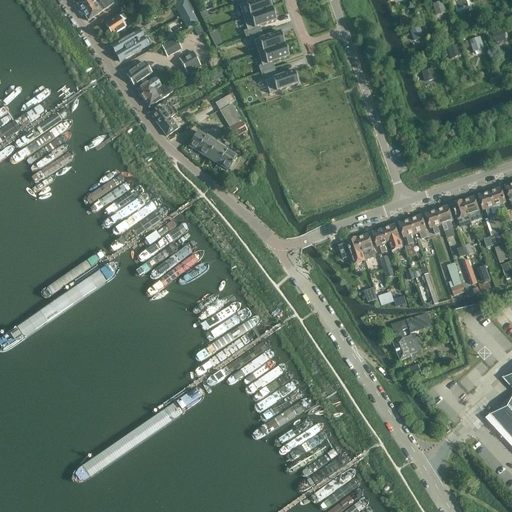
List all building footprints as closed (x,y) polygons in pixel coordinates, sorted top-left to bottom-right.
[(83,13),(96,5),(92,0),(84,0),(77,5),(83,13)] [(250,16),(272,8),(268,0),(255,0),(251,2),(250,0),(237,0),(235,1),(238,7),(246,4),(250,16)] [(468,6),(465,0),(454,0),(457,10),(468,6)] [(173,7),(187,33),(199,26),(185,1),(173,7)] [(446,10),(443,1),(434,4),(437,13),(446,10)] [(88,22),(101,13),(96,5),(83,13),(88,22)] [(276,21),(272,8),(250,16),(254,28),(246,31),(248,37),(262,32),(260,27),(276,21)] [(207,10),(201,12),(203,19),(209,16),(207,10)] [(125,28),(123,24),(124,23),(123,21),(121,22),(118,17),(105,25),(112,36),(125,28)] [(423,39),(421,32),(422,32),(420,27),(411,31),(415,42),(423,39)] [(194,31),(198,38),(203,36),(200,28),(194,31)] [(507,40),(504,30),(492,34),(496,44),(507,40)] [(138,31),(115,44),(119,51),(125,48),(125,47),(127,46),(128,48),(131,47),(143,39),(138,31)] [(263,52),(284,45),(280,32),(263,38),(262,32),(248,37),(250,43),(258,41),(263,52)] [(484,49),(480,38),(469,42),(473,53),(484,49)] [(129,49),(126,50),(120,53),(123,60),(147,48),(143,39),(131,47),(128,48),(129,49)] [(180,49),(175,40),(161,47),(166,57),(180,49)] [(289,57),(284,45),(263,52),(267,64),(259,67),(261,73),(274,69),(272,63),(289,57)] [(462,56),(458,45),(447,49),(451,60),(462,56)] [(200,66),(193,53),(179,60),(187,73),(200,66)] [(134,86),(151,74),(144,63),(127,75),(134,86)] [(51,65),(21,80),(21,81),(21,82),(20,83),(21,83),(21,84),(22,85),(23,85),(24,85),(25,85),(53,70),(55,66),(51,65)] [(276,92),(298,84),(294,71),(277,77),(274,69),(261,73),(264,83),(272,80),(276,92)] [(437,79),(434,69),(423,73),(426,83),(437,79)] [(169,78),(165,71),(158,75),(162,82),(169,78)] [(209,79),(212,85),(223,79),(220,73),(209,79)] [(156,91),(150,82),(137,90),(143,100),(156,91)] [(149,109),(172,93),(166,84),(156,91),(143,100),(149,109)] [(18,89),(3,101),(3,106),(8,106),(22,94),(22,93),(23,93),(23,92),(23,91),(22,90),(22,89),(21,89),(20,89),(19,89),(18,89)] [(168,108),(180,100),(176,95),(164,102),(168,108)] [(231,105),(234,104),(229,96),(215,104),(220,112),(231,105)] [(38,104),(37,104),(0,130),(0,142),(43,114),(43,113),(44,113),(45,112),(46,111),(46,110),(46,109),(46,108),(46,107),(46,106),(45,106),(45,105),(44,104),(43,104),(42,103),(41,103),(40,103),(39,103),(38,104)] [(223,117),(234,111),(231,105),(220,112),(223,117)] [(169,118),(160,106),(150,113),(149,113),(158,125),(161,122),(163,124),(166,121),(169,118)] [(19,148),(20,148),(63,120),(64,119),(65,118),(66,117),(67,116),(67,115),(67,114),(68,112),(68,111),(68,110),(67,110),(66,110),(64,109),(62,110),(61,110),(60,110),(59,110),(58,111),(16,141),(15,141),(15,142),(14,143),(14,144),(14,145),(15,146),(16,147),(17,148),(18,148),(19,148)] [(226,123),(237,116),(234,111),(223,117),(226,123)] [(7,116),(6,116),(0,119),(0,128),(10,122),(11,121),(11,120),(11,119),(11,118),(11,117),(10,117),(9,116),(8,116),(7,116)] [(229,128),(241,122),(237,116),(226,123),(229,128)] [(177,129),(170,119),(169,118),(166,121),(163,124),(161,122),(158,125),(166,137),(167,137),(177,129)] [(16,163),(17,163),(68,130),(69,129),(70,128),(71,127),(72,126),(73,124),(73,123),(73,122),(73,121),(73,120),(72,120),(71,119),(70,119),(69,119),(67,119),(66,120),(65,120),(64,120),(63,121),(13,154),(12,155),(11,156),(11,157),(10,158),(10,159),(11,160),(11,161),(11,162),(12,162),(13,163),(14,163),(15,163),(16,163)] [(233,129),(238,136),(247,130),(242,123),(233,129)] [(68,131),(30,156),(30,157),(29,158),(29,159),(30,160),(30,161),(31,162),(32,162),(32,163),(33,163),(34,163),(72,138),(73,137),(73,136),(74,135),(74,134),(74,133),(74,132),(74,131),(73,131),(72,131),(71,131),(70,131),(69,131),(68,131)] [(206,158),(216,144),(198,132),(188,147),(206,158)] [(33,175),(34,175),(75,146),(75,141),(70,141),(30,166),(29,167),(28,168),(27,169),(27,170),(27,171),(27,172),(28,173),(28,174),(29,174),(29,175),(30,175),(31,175),(32,175),(33,175)] [(217,165),(226,150),(216,144),(206,158),(217,165)] [(0,161),(14,153),(14,152),(15,151),(15,150),(15,149),(15,148),(14,147),(14,146),(13,146),(13,145),(12,145),(11,145),(10,145),(9,145),(0,150),(0,161)] [(227,172),(237,157),(226,150),(217,165),(227,172)] [(68,154),(39,173),(37,179),(43,180),(72,160),(72,159),(73,159),(73,158),(73,157),(73,156),(73,155),(72,154),(71,154),(71,153),(70,153),(69,153),(68,154)] [(72,162),(39,184),(38,185),(38,186),(38,187),(38,188),(39,189),(39,190),(40,190),(41,191),(42,191),(43,191),(77,169),(78,168),(78,167),(78,166),(78,165),(78,164),(77,163),(77,162),(76,162),(75,162),(75,161),(74,161),(73,161),(72,162)] [(131,178),(127,172),(95,193),(98,199),(131,178)] [(132,178),(97,201),(96,202),(96,203),(95,204),(95,205),(95,206),(95,207),(96,208),(97,209),(97,210),(98,210),(99,210),(100,210),(101,210),(136,186),(137,186),(137,185),(137,184),(137,183),(137,182),(137,181),(137,180),(136,180),(135,179),(134,178),(133,178),(132,178)] [(94,225),(96,225),(147,191),(148,190),(148,189),(149,187),(148,186),(147,184),(146,183),(144,183),(143,183),(141,184),(91,217),(91,219),(90,220),(91,222),(91,223),(93,224),(94,225)] [(503,232),(497,217),(498,216),(497,214),(501,212),(506,210),(504,204),(506,203),(501,189),(490,192),(497,214),(488,217),(489,219),(485,219),(491,236),(503,232)] [(113,226),(114,226),(115,226),(152,200),(153,199),(154,198),(154,197),(155,196),(155,195),(156,194),(156,193),(156,192),(155,192),(154,192),(153,191),(152,191),(151,191),(150,191),(149,192),(148,192),(147,192),(108,217),(107,218),(107,219),(106,220),(106,221),(106,222),(107,223),(107,224),(107,225),(108,225),(109,226),(110,227),(111,227),(112,227),(113,226)] [(497,214),(490,192),(479,196),(484,211),(486,210),(488,217),(497,214)] [(480,212),(476,200),(475,198),(463,202),(468,216),(473,215),(475,221),(480,220),(478,213),(480,212)] [(118,235),(119,235),(161,208),(164,199),(155,200),(114,227),(113,228),(113,229),(113,230),(113,231),(113,232),(113,233),(114,234),(115,235),(116,235),(117,235),(118,235)] [(468,216),(463,202),(452,205),(457,220),(460,219),(462,226),(467,224),(464,218),(468,216)] [(453,221),(448,207),(437,211),(442,225),(446,224),(449,230),(453,229),(451,222),(453,221)] [(442,225),(437,211),(426,215),(431,229),(433,229),(435,235),(440,233),(438,227),(442,225)] [(157,213),(125,234),(124,234),(123,235),(123,236),(123,237),(123,238),(126,241),(127,242),(128,242),(129,242),(130,242),(130,241),(163,219),(164,218),(164,217),(164,216),(163,214),(163,213),(161,213),(160,212),(159,212),(157,213)] [(427,231),(422,216),(411,220),(416,235),(420,233),(422,239),(427,238),(425,231),(427,231)] [(416,235),(411,220),(399,224),(404,239),(407,238),(409,244),(414,242),(411,236),(416,235)] [(147,246),(174,227),(170,221),(144,239),(141,246),(147,246)] [(143,262),(144,262),(187,231),(188,230),(188,229),(189,228),(189,227),(189,226),(188,225),(188,224),(187,223),(186,223),(185,222),(184,222),(183,222),(182,222),(181,223),(140,254),(139,254),(138,255),(138,256),(138,257),(138,258),(138,259),(138,260),(139,260),(139,261),(140,261),(141,262),(142,262),(143,262)] [(400,240),(395,225),(384,229),(389,244),(393,242),(396,249),(400,247),(398,241),(400,240)] [(389,244),(384,229),(373,233),(378,248),(380,247),(382,253),(387,252),(385,245),(389,244)] [(151,270),(187,244),(187,243),(188,243),(188,242),(189,241),(189,240),(189,239),(188,238),(188,237),(187,236),(186,236),(185,235),(184,235),(183,235),(182,235),(181,236),(144,262),(144,263),(144,264),(144,265),(144,266),(144,267),(145,268),(145,269),(146,269),(147,270),(148,270),(149,270),(150,270),(151,270)] [(374,249),(369,235),(358,238),(363,253),(367,252),(369,258),(374,256),(372,250),(374,249)] [(492,237),(485,239),(488,247),(494,245),(492,237)] [(363,253),(358,238),(346,242),(351,257),(354,256),(356,263),(361,261),(358,255),(363,253)] [(160,277),(161,277),(197,250),(197,249),(198,248),(198,247),(199,246),(199,245),(199,244),(198,243),(197,242),(197,241),(196,241),(195,241),(194,240),(193,240),(192,240),(191,241),(190,241),(154,268),(154,269),(153,270),(152,271),(152,272),(152,273),(151,274),(151,275),(152,276),(152,277),(153,277),(154,278),(155,278),(156,278),(157,278),(158,278),(159,278),(160,277)] [(507,244),(496,247),(500,262),(511,259),(507,244)] [(407,247),(409,257),(417,255),(415,245),(407,247)] [(476,266),(486,263),(480,245),(470,249),(476,266)] [(154,294),(204,257),(205,256),(205,255),(206,254),(207,253),(207,252),(207,251),(207,250),(207,249),(207,248),(205,248),(204,247),(203,248),(202,248),(200,248),(198,249),(150,287),(150,288),(149,288),(149,289),(149,290),(149,291),(149,292),(150,293),(151,294),(152,294),(153,294),(154,294)] [(464,247),(458,249),(461,257),(467,255),(464,247)] [(381,258),(387,278),(395,275),(389,255),(381,258)] [(511,261),(502,265),(508,280),(511,278),(511,261)] [(480,293),(469,262),(465,264),(476,294),(480,293)] [(180,288),(180,287),(203,271),(204,271),(204,270),(204,269),(205,269),(205,268),(204,267),(204,266),(203,265),(202,265),(202,264),(201,264),(200,264),(199,264),(177,280),(176,280),(176,281),(175,282),(175,283),(175,284),(175,285),(175,286),(176,287),(177,287),(178,288),(179,288),(180,288)] [(465,293),(454,264),(447,267),(452,281),(449,282),(454,297),(465,293)] [(409,280),(416,278),(413,268),(407,270),(409,280)] [(434,291),(429,275),(429,274),(427,268),(422,270),(424,276),(425,278),(430,293),(434,291)] [(208,288),(190,302),(189,303),(189,304),(189,305),(190,306),(191,307),(192,307),(193,307),(194,307),(212,293),(213,292),(213,291),(214,290),(214,289),(214,288),(214,287),(213,287),(212,287),(211,287),(210,287),(209,287),(208,288)] [(194,312),(197,315),(199,315),(201,314),(203,313),(205,311),(207,310),(209,309),(210,307),(212,306),(214,304),(215,302),(216,300),(217,298),(219,296),(219,294),(220,292),(218,293),(216,293),(214,294),(212,295),(210,296),(208,297),(206,298),(204,300),(202,301),(201,303),(199,304),(198,306),(197,308),(195,310),(194,312)] [(438,303),(435,292),(430,293),(432,300),(426,303),(426,305),(438,303)] [(204,323),(205,323),(234,304),(235,303),(236,302),(236,301),(237,300),(237,299),(237,298),(237,297),(237,296),(237,295),(236,294),(235,294),(234,294),(233,294),(232,294),(231,294),(230,295),(229,295),(201,315),(200,316),(199,317),(199,318),(199,319),(199,320),(199,321),(200,322),(201,323),(202,323),(203,323),(204,323)] [(394,303),(391,294),(378,298),(382,307),(394,303)] [(407,304),(404,297),(394,300),(396,308),(407,304)] [(208,334),(209,334),(246,310),(246,309),(247,308),(247,307),(247,306),(246,305),(246,304),(246,303),(245,302),(244,302),(244,301),(243,301),(242,301),(241,300),(204,325),(204,326),(203,327),(203,328),(203,329),(204,330),(204,331),(204,332),(205,332),(206,333),(207,333),(207,334),(208,334)] [(215,332),(220,339),(248,319),(243,313),(215,332)] [(430,328),(426,315),(407,321),(411,334),(430,328)] [(209,356),(210,356),(257,327),(258,327),(259,326),(259,325),(260,325),(260,324),(260,323),(260,322),(260,321),(260,320),(259,319),(259,318),(258,318),(257,318),(256,317),(255,317),(254,318),(253,318),(252,318),(206,348),(206,349),(206,350),(206,351),(206,352),(206,353),(207,354),(208,355),(209,356)] [(210,369),(262,336),(263,335),(263,334),(264,333),(265,332),(265,331),(265,330),(265,329),(265,328),(264,327),(263,327),(261,327),(260,327),(259,327),(258,327),(257,328),(206,360),(205,361),(204,362),(204,363),(204,364),(204,365),(204,366),(204,367),(205,368),(206,369),(207,369),(208,369),(209,369),(210,369)] [(218,383),(275,343),(275,342),(275,341),(275,340),(275,339),(274,338),(273,337),(272,337),(272,336),(271,336),(270,336),(269,336),(268,337),(214,374),(213,375),(212,375),(212,376),(212,377),(212,378),(211,379),(212,379),(212,380),(212,381),(213,382),(214,383),(215,383),(216,383),(217,383),(218,383)] [(418,353),(411,336),(403,339),(399,340),(398,338),(394,339),(395,342),(393,343),(401,362),(411,357),(410,356),(418,353)] [(240,378),(272,355),(273,354),(273,353),(273,352),(273,351),(273,350),(272,350),(272,349),(271,349),(270,349),(269,349),(268,349),(235,372),(234,373),(234,374),(233,375),(233,376),(233,377),(233,378),(234,378),(236,378),(238,378),(240,378)] [(276,364),(277,363),(278,362),(278,361),(279,360),(279,359),(279,358),(278,358),(278,357),(277,356),(276,355),(275,355),(274,355),(273,355),(272,355),(272,356),(231,385),(231,386),(230,387),(230,388),(230,389),(230,390),(231,391),(232,392),(233,393),(234,393),(235,392),(236,392),(276,364)] [(279,363),(247,385),(246,386),(246,387),(246,388),(246,389),(246,390),(246,391),(247,391),(247,392),(248,392),(249,392),(250,392),(251,392),(252,392),(284,370),(286,362),(279,363)] [(423,375),(419,364),(407,369),(411,379),(423,375)] [(511,371),(504,379),(511,388),(511,395),(490,415),(511,438),(511,464),(511,466),(511,371)] [(276,376),(252,395),(252,396),(252,397),(252,398),(253,399),(254,400),(255,400),(280,383),(281,382),(282,382),(282,381),(283,380),(283,379),(283,378),(283,377),(282,376),(281,376),(281,375),(279,375),(278,375),(277,376),(276,376)] [(287,379),(251,405),(256,413),(294,386),(295,385),(295,384),(296,383),(296,382),(296,381),(295,380),(295,379),(294,379),(294,378),(293,378),(292,377),(291,377),(290,377),(289,377),(289,378),(288,378),(287,379)] [(295,386),(259,413),(258,414),(258,415),(258,416),(258,417),(258,418),(258,419),(259,419),(259,420),(260,420),(261,421),(262,421),(263,421),(264,420),(300,394),(301,394),(301,393),(302,392),(302,391),(302,390),(301,389),(301,388),(300,387),(299,386),(298,386),(297,386),(296,386),(295,386)] [(261,438),(262,438),(310,401),(310,400),(310,399),(311,398),(311,397),(310,396),(310,395),(309,394),(308,393),(307,393),(306,392),(305,392),(304,392),(303,393),(302,393),(257,430),(256,431),(256,432),(255,433),(255,434),(255,435),(256,436),(257,437),(257,438),(258,438),(259,438),(260,438),(261,438)] [(288,441),(294,439),(299,436),(304,433),(308,430),(313,427),(318,424),(323,421),(323,420),(323,419),(323,418),(323,417),(322,416),(321,415),(320,415),(320,414),(319,414),(314,416),(310,418),(306,421),(302,423),(297,426),(293,429),(289,431),(285,434),(285,435),(285,436),(285,437),(285,438),(286,439),(286,440),(287,440),(288,441)] [(282,458),(329,431),(330,430),(331,429),(331,428),(332,427),(332,426),(332,425),(331,424),(331,423),(330,422),(329,421),(328,421),(327,420),(326,420),(325,420),(325,421),(324,421),(323,421),(322,422),(278,449),(277,450),(276,451),(275,452),(275,453),(275,454),(275,455),(275,456),(276,456),(276,457),(277,458),(278,458),(279,459),(280,459),(281,459),(282,458)] [(294,462),(295,462),(332,440),(332,439),(333,439),(333,438),(333,437),(333,436),(333,435),(333,434),(332,434),(332,433),(331,433),(330,433),(329,433),(328,433),(327,433),(291,455),(291,456),(290,456),(289,457),(289,458),(289,459),(289,460),(289,461),(290,462),(291,462),(292,462),(293,462),(294,462)] [(299,470),(300,470),(339,447),(339,446),(340,445),(339,444),(339,443),(339,442),(339,441),(338,441),(337,440),(336,439),(335,439),(334,439),(296,462),(296,463),(295,464),(295,465),(295,466),(295,467),(296,467),(296,468),(296,469),(297,469),(298,470),(299,470)] [(309,477),(344,456),(345,455),(345,454),(346,453),(346,452),(346,451),(345,451),(345,450),(345,449),(344,449),(343,448),(342,447),(341,447),(340,447),(339,448),(305,469),(304,470),(304,471),(303,472),(303,473),(304,474),(304,475),(305,476),(306,476),(306,477),(307,477),(308,477),(309,477)] [(349,463),(344,456),(309,478),(314,485),(349,463)] [(349,468),(314,492),(314,493),(313,494),(313,495),(312,496),(312,497),(313,498),(313,499),(313,500),(314,500),(314,501),(315,501),(316,502),(317,502),(318,502),(319,502),(356,476),(356,475),(357,475),(357,474),(357,473),(357,472),(357,471),(357,470),(356,469),(356,468),(355,468),(354,467),(353,467),(352,467),(351,467),(350,467),(349,468)] [(342,511),(366,493),(367,493),(367,492),(367,491),(368,490),(368,489),(367,488),(367,487),(366,486),(365,485),(364,485),(363,485),(362,485),(361,485),(360,485),(327,511),(342,511)] [(358,511),(372,501),(373,501),(373,500),(374,499),(374,498),(374,497),(373,496),(373,495),(373,494),(372,494),(371,493),(370,493),(369,493),(368,493),(367,493),(366,494),(345,511),(358,511)] [(373,511),(378,509),(378,508),(379,508),(379,507),(380,506),(380,505),(380,504),(379,503),(379,502),(378,501),(377,501),(376,501),(375,501),(374,501),(373,501),(360,511),(373,511)]
